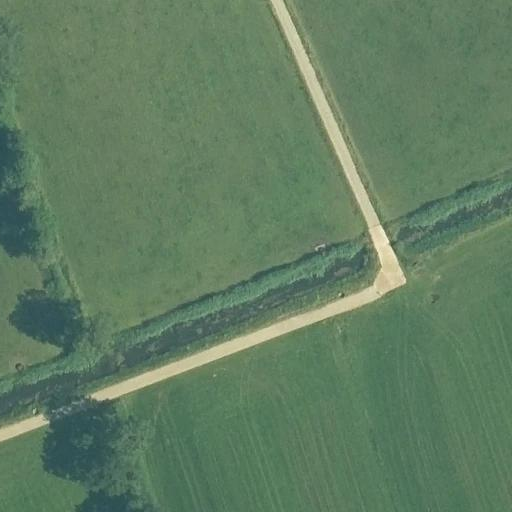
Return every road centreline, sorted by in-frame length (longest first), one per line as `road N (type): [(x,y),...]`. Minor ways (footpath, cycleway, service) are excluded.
road 1 (track): [(276,0),(395,279),(0,434)]
road 2 (track): [(511,225),(395,279)]
